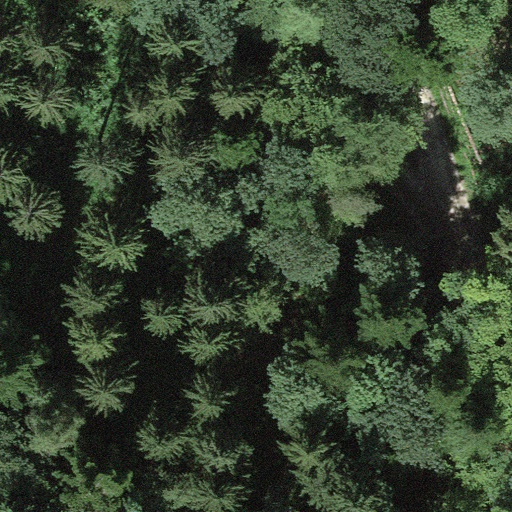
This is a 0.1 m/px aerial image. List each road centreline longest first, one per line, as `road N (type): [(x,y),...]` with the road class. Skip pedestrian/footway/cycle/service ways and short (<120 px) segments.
road 1 (track): [(511,363),(449,224),(366,0)]
road 2 (track): [(449,224),(205,0)]
